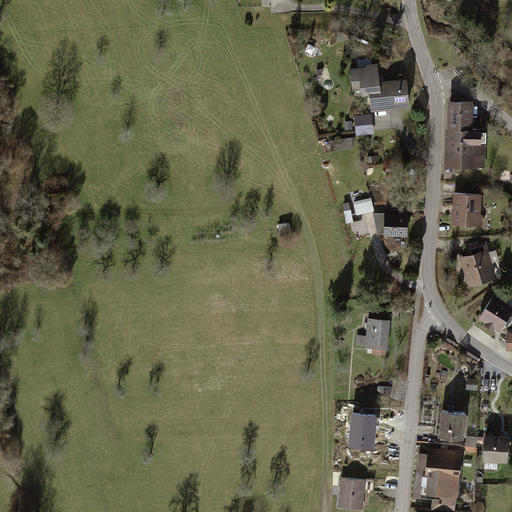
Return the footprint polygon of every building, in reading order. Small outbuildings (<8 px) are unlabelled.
[(407,107),(404,79),(378,82),(376,63),(366,64),(366,67),(347,69),(349,92),(359,91),(360,97),(367,96),(369,111),(407,107)] [(472,101),(447,101),(445,167),(486,168),(487,128),(472,128),(472,101)] [(371,114),(355,116),(357,134),(374,132),(371,114)] [(355,137),(333,139),(334,150),(355,148),(355,137)] [(482,194),(453,193),(452,226),(480,227),(482,194)] [(371,197),(353,201),(356,214),(374,211),(371,197)] [(351,210),(344,211),(347,225),(354,223),(351,210)] [(407,211),(385,211),(385,235),(407,235),(407,211)] [(488,249),(460,257),(469,287),(497,279),(488,249)] [(511,312),(511,306),(494,294),(477,318),(497,333),(511,312)] [(390,321),(366,319),(364,336),(355,335),(354,348),(388,351),(390,321)] [(392,389),(379,388),(378,395),(391,397),(392,389)] [(464,414),(436,412),(434,438),(461,441),(464,414)] [(376,417),(351,414),(348,440),(374,443),(376,417)] [(479,445),(479,436),(468,435),(468,445),(479,445)] [(508,437),(482,437),(481,462),(507,463),(508,437)] [(462,452),(428,449),(423,495),(457,499),(462,452)] [(365,481),(340,478),(337,508),(362,511),(365,481)]
